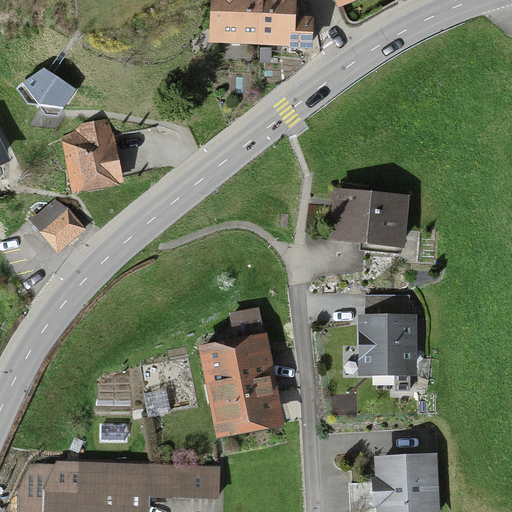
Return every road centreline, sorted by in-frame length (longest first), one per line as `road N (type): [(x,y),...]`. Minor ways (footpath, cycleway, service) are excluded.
road 1 (primary): [(0,410),(54,314),(101,263),(346,65)]
road 2 (primary): [(346,65),(481,0)]
